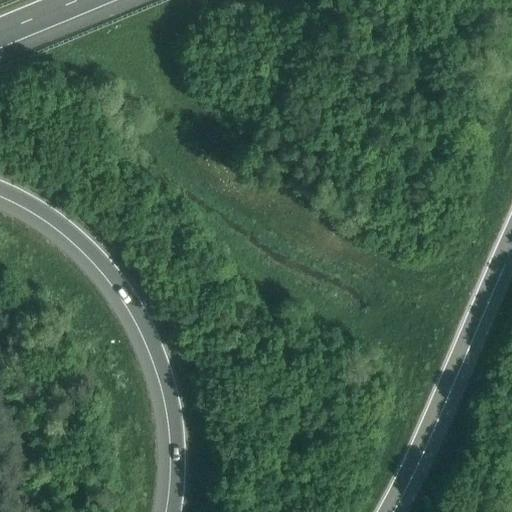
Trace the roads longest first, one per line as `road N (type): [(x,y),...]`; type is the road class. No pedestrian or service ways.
road 1 (motorway): [(0,188),(72,228),(140,308),(178,408),(177,511)]
road 2 (motorway): [(404,511),(511,286)]
